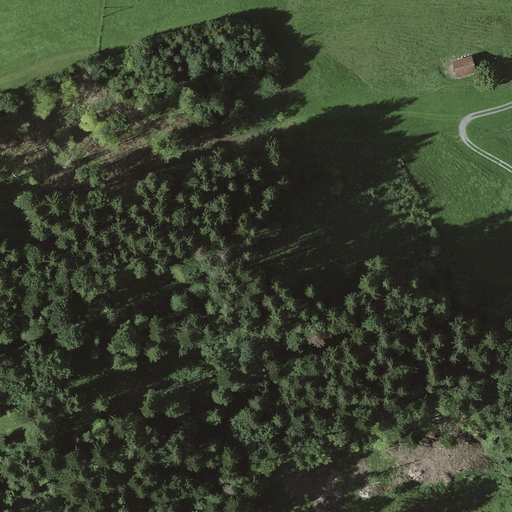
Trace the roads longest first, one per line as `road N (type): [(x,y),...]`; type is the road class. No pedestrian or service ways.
road 1 (track): [(465,120),(317,109),(82,184),(0,191)]
road 2 (track): [(511,105),(465,120),(462,133),(511,171)]
